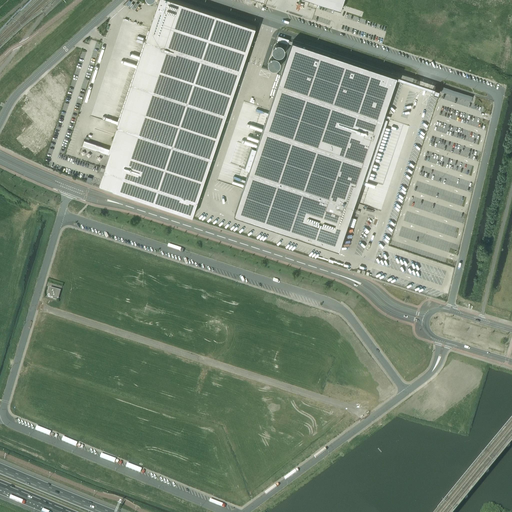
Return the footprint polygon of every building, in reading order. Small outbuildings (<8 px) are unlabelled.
[(84,140),(82,146),(108,154),(98,184),(193,215),(256,26),(178,0),(159,0),(110,149),(84,140)] [(312,0),(341,10),(344,0),(312,0)] [(279,35),(277,40),(288,44),(289,39),(279,35)] [(293,40),(235,214),(340,249),(397,78),(434,90),(434,92),(438,94),(440,89),(435,88),(398,75),(293,40)] [(57,299),(59,292),(50,289),(48,296),(57,299)]
